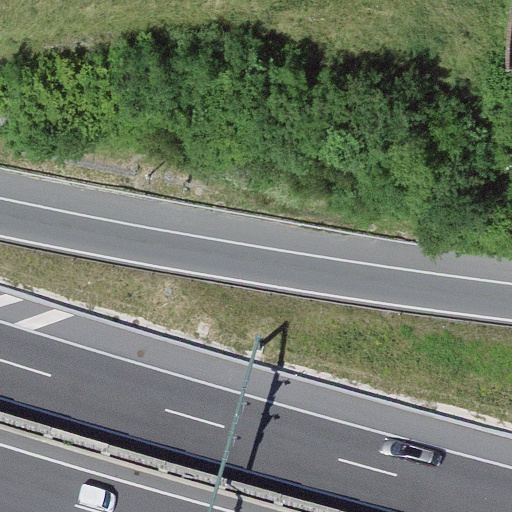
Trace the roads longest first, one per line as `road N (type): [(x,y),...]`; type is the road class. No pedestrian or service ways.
road 1 (motorway): [(511,501),(0,355)]
road 2 (motorway): [(511,298),(0,213)]
